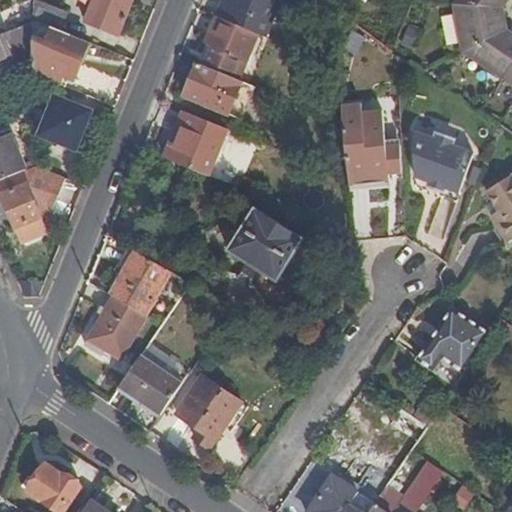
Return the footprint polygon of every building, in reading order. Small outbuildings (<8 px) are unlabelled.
[(94,0),(85,24),(117,37),(131,0),(94,0)] [(279,0),(228,0),(227,4),(223,2),(217,17),(258,34),(262,36),(275,4),(279,0)] [(34,4),(34,23),(59,32),(65,15),(34,4)] [(498,7),(453,4),(462,52),(502,32),(508,30),(504,15),(499,16),(498,7)] [(258,34),(217,17),(205,45),(212,48),(204,66),(238,80),(258,34)] [(34,23),(3,35),(10,56),(32,62),(34,23)] [(34,77),(51,83),(55,73),(73,81),(87,44),(59,32),(34,23),(32,62),(33,68),(34,77)] [(361,32),(354,27),(339,48),(347,53),(361,32)] [(511,36),(511,32),(508,30),(502,32),(511,38),(511,36)] [(502,32),(462,52),(511,84),(511,36),(511,38),(502,32)] [(204,66),(198,63),(184,96),(228,114),(241,81),(238,80),(204,66)] [(4,90),(0,91),(0,107),(10,104),(4,90)] [(91,113),(56,98),(40,136),(76,150),(91,113)] [(339,107),(342,122),(348,178),(349,188),(388,184),(387,176),(402,175),(399,146),(384,148),(380,112),(361,114),(359,105),(339,107)] [(226,129),(183,111),(165,158),(207,175),(226,129)] [(0,181),(24,172),(9,133),(3,135),(5,140),(0,141),(0,181)] [(413,178),(429,183),(444,189),(459,194),(474,155),(453,148),(455,141),(436,135),(433,141),(413,133),(413,178)] [(509,244),(511,242),(511,176),(486,193),(499,213),(492,218),(509,244)] [(25,182),(15,187),(16,191),(2,197),(15,228),(40,217),(25,182)] [(444,189),(429,183),(427,188),(442,194),(444,189)] [(350,194),(389,190),(388,184),(349,188),(350,194)] [(229,252),(248,264),(258,271),(277,282),(304,240),(254,210),(229,252)] [(170,271),(136,251),(111,294),(113,295),(145,313),(170,271)] [(258,271),(248,264),(243,271),(254,277),(258,271)] [(145,313),(113,295),(88,338),(122,359),(147,315),(145,313)] [(442,358),(464,374),(490,335),(452,308),(437,330),(433,337),(417,360),(433,371),(442,358)] [(511,347),(511,326),(501,319),(491,333),(511,347)] [(142,354),(119,387),(161,415),(183,383),(142,354)] [(209,448),(241,403),(203,376),(176,414),(199,430),(194,438),(209,448)] [(371,511),(417,511),(444,473),(424,460),(400,496),(388,487),(379,500),(371,511)] [(60,511),(62,511),(81,485),(63,473),(61,474),(46,464),(28,491),(60,511)] [(340,471),(339,473),(363,488),(365,484),(345,471),(343,470),(340,471)] [(360,511),(350,505),(363,488),(339,473),(336,473),(322,493),(309,511),(360,511)] [(455,503),(468,509),(477,490),(464,483),(455,503)] [(371,511),(379,500),(363,488),(350,505),(360,511),(371,511)] [(309,511),(322,493),(318,492),(315,493),(312,495),(306,504),(305,508),(306,511),(309,511)] [(107,511),(87,499),(78,511),(107,511)]
